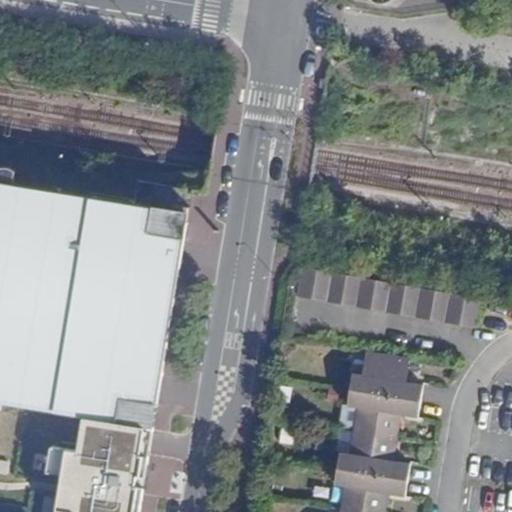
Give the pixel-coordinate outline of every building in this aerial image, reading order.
[(182,256),(186,233),(193,190),(153,183),(149,205),(134,202),(14,183),(17,168),(16,168),(0,165),(0,402),(85,416),(154,427),(182,256)] [(482,296),(303,265),(298,295),(477,326),(482,296)] [(354,372),(351,388),(421,400),(424,384),(407,381),(411,358),(367,350),(363,374),(354,372)] [(354,429),(398,436),(402,413),(419,415),(421,400),(351,388),(349,404),(358,405),(354,429)] [(139,511),(154,427),(85,416),(79,450),(53,446),(48,472),(64,474),(58,511),(139,511)] [(341,451),(338,467),(408,479),(411,463),(394,460),(398,436),(354,429),(354,430),(350,453),(341,451)] [(341,508),(363,511),(385,511),(389,491),(406,494),(408,479),(338,467),(335,483),(345,484),(341,508)]
